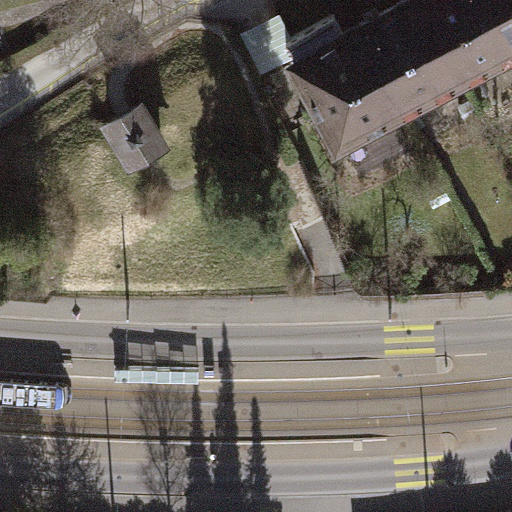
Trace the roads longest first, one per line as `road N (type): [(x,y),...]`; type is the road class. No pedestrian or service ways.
road 1 (secondary): [(0,470),(367,477),(448,469),(511,430)]
road 2 (secondary): [(511,363),(445,336),(234,343),(0,333)]
road 3 (residential): [(0,98),(163,0)]
